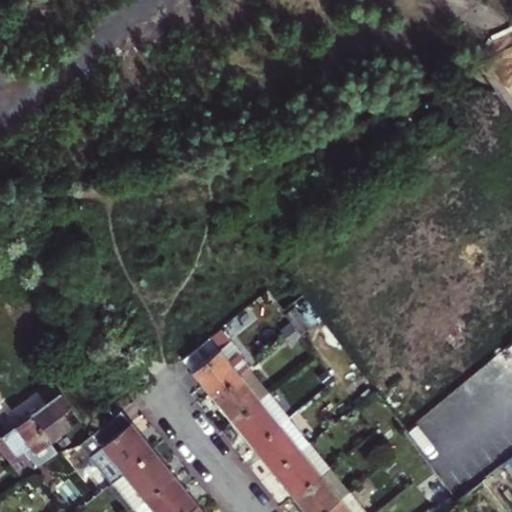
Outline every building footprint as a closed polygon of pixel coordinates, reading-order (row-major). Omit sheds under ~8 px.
[(205,331),(203,333),(233,371),(244,363),(214,325),(205,331)] [(176,356),(175,356),(190,375),(205,394),(233,371),(203,333),(194,340),(184,349),(176,356)] [(244,363),(233,371),(254,396),(264,388),(244,363)] [(223,415),(226,419),(254,396),(233,371),(205,394),(216,406),(223,415)] [(51,385),(34,397),(55,427),(72,414),(51,385)] [(264,388),(254,396),(273,420),(283,413),(264,388)] [(273,420),(254,396),(226,419),(236,431),(245,443),(273,420)] [(39,438),(55,427),(34,397),(8,414),(8,416),(0,421),(0,449),(16,469),(46,448),(39,438)] [(84,430),(114,468),(144,444),(129,425),(114,407),(84,430)] [(283,413),(273,420),(294,447),(304,438),(283,413)] [(294,447),(273,420),(245,443),(257,458),(266,469),(294,447)] [(114,468),(84,430),(72,440),(102,478),(114,468)] [(314,471),(324,463),(304,438),(294,447),(314,471)] [(156,459),(144,444),(114,468),(136,496),(166,471),(156,459)] [(294,447),(266,469),(277,482),(286,493),(314,471),(294,447)] [(333,496),(343,487),(324,463),(314,471),(333,496)] [(114,468),(102,478),(125,506),(128,503),(136,496),(114,468)] [(179,487),(166,471),(136,496),(128,503),(134,511),(147,511),(149,510),(150,511),(173,511),(189,500),(179,487)] [(312,511),(333,496),(314,471),(286,493),(296,506),(300,511),(312,511)] [(362,511),(343,487),(333,496),(346,511),(362,511)] [(346,511),(333,496),(312,511),(346,511)] [(173,511),(199,511),(189,500),(173,511)] [(430,511),(446,511),(439,502),(429,510),(430,511)]
